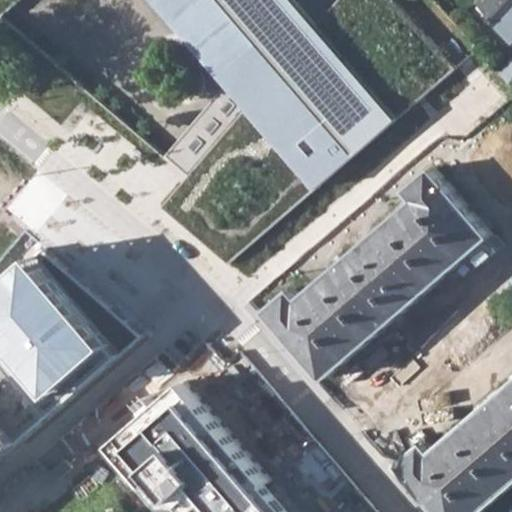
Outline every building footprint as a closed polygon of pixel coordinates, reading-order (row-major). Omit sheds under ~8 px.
[(0,0),(0,13),(4,16),(22,0),(161,0),(233,83),(169,158),(180,166),(189,175),(178,189),(164,205),(231,262),(312,192),(457,68),(392,0),(337,0),(318,22),(299,0),(0,0)] [(511,78),(511,0),(476,0),(476,1),(491,15),(490,16),(511,42),(511,56),(501,68),(511,79),(511,78)] [(295,286),(270,307),(328,375),(403,311),(417,328),(434,314),(419,297),(494,234),(436,165),(411,187),(419,196),(302,295),(295,286)] [(0,325),(58,393),(116,345),(42,255),(0,288),(0,325)] [(306,511),(190,378),(98,448),(159,511),(306,511)] [(511,383),(435,450),(427,440),(402,462),(445,511),(482,511),(511,486),(511,383)] [(0,462),(27,438),(0,410),(0,462)]
